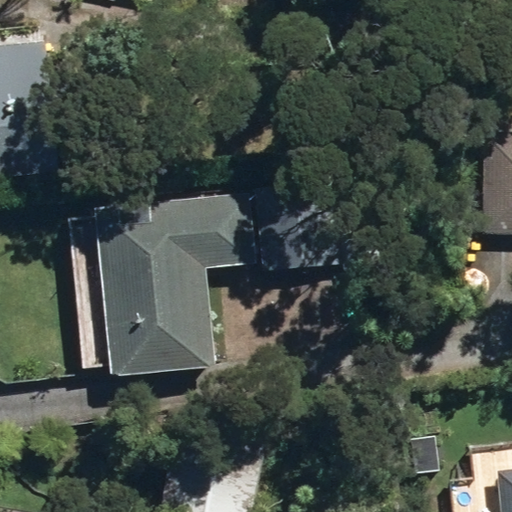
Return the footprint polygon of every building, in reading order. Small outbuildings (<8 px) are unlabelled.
[(0,15),(0,168),(68,165),(59,39),(5,44),(3,16),(0,15)] [(511,234),(511,130),(499,131),(500,234),(511,234)] [(252,184),(259,270),(321,265),(314,179),(252,184)] [(88,203),(105,375),(209,365),(198,268),(253,263),(245,188),(88,203)] [(405,456),(406,511),(455,511),(453,454),(405,456)] [(511,511),(511,466),(493,468),(497,511),(511,511)]
